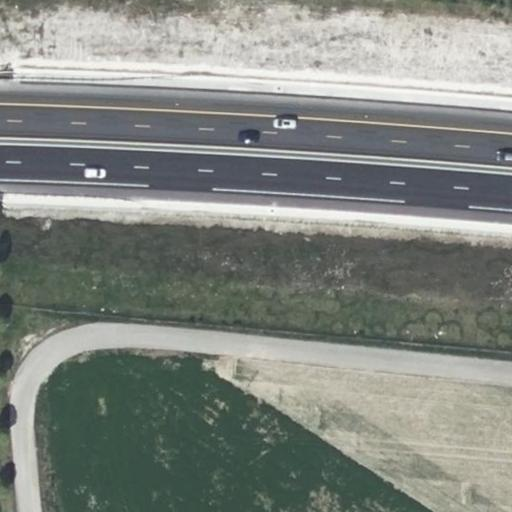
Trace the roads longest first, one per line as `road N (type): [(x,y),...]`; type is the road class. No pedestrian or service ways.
road 1 (motorway): [(0,162),(227,168),(511,191)]
road 2 (motorway): [(511,143),(221,121),(0,118)]
road 3 (track): [(511,372),(122,336)]
road 4 (unclassified): [(122,336),(39,351),(18,389),(29,511)]
